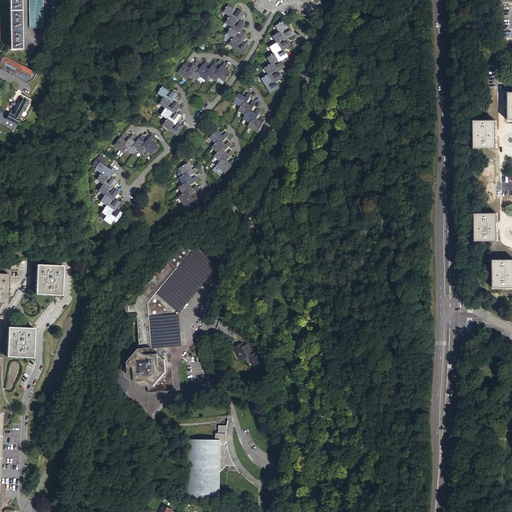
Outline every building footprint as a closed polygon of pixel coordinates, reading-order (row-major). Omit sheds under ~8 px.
[(21,0),(9,0),(10,50),(22,50),(21,0)] [(28,0),(29,16),(44,16),(43,0),(28,0)] [(239,25),(244,16),(240,13),(236,19),(233,17),(236,13),(228,8),(223,14),(230,19),(237,24),(239,25)] [(225,25),(232,29),(239,34),(241,35),(246,27),(242,24),(238,30),(235,28),(237,24),(230,19),(225,25)] [(283,19),(276,22),(280,29),(285,37),(286,39),(295,33),(292,29),(286,32),(284,29),(288,26),(283,19)] [(227,35),(234,40),(241,45),(243,46),(248,37),(244,34),(242,36),(239,41),(236,38),(239,34),(232,29),(227,35)] [(285,37),(280,29),(274,33),(277,39),(282,48),(283,49),(291,44),(289,39),(283,43),(281,39),(285,37)] [(282,48),(277,39),(271,43),(274,50),(279,58),(279,59),(288,54),(286,50),(280,53),(278,50),(282,48)] [(234,40),(229,47),(244,57),(250,48),(246,45),(242,51),(238,49),(241,45),(234,40)] [(279,58),(274,50),(268,54),(271,60),(276,68),(277,70),(285,65),(283,60),(277,64),(275,60),(279,58)] [(6,57),(4,56),(1,63),(12,69),(17,71),(21,65),(6,57)] [(40,59),(33,72),(36,74),(37,73),(43,61),(40,59)] [(276,68),(271,60),(264,64),(268,71),(273,79),(273,80),(283,75),(280,70),(273,74),(272,71),(276,68)] [(178,76),(188,83),(191,79),(194,74),(191,72),(188,69),(190,66),(187,63),(178,76)] [(197,64),(191,72),(194,74),(191,79),(197,83),(200,79),(203,75),(200,73),(197,70),(200,66),(197,64)] [(33,72),(21,65),(17,71),(22,74),(30,78),(33,72)] [(206,65),(200,73),(203,75),(200,79),(207,84),(209,80),(212,76),(209,74),(206,71),(209,67),(206,65)] [(212,76),(209,80),(216,84),(219,80),(222,76),(219,74),(215,71),(218,68),(215,65),(209,74),(212,76)] [(222,76),(219,80),(225,85),(231,77),(225,72),(228,68),(225,66),(219,74),(222,76)] [(261,75),(270,91),(279,86),(277,81),(270,85),(268,82),(273,79),(268,71),(261,75)] [(172,106),(178,97),(173,94),(169,100),(166,98),(169,94),(162,88),(157,95),(163,99),(170,105),(172,106)] [(234,99),(240,102),(243,98),(247,99),(252,91),(248,89),(245,93),(239,90),(234,99)] [(243,98),(240,102),(238,107),(245,111),(248,106),(251,108),(256,99),(253,97),(250,102),(247,99),(243,98)] [(170,105),(163,99),(159,106),(165,110),(172,116),(174,117),(180,108),(175,105),(171,111),(168,109),(170,105)] [(10,110),(8,114),(17,119),(24,108),(27,103),(22,100),(20,104),(17,102),(12,111),(10,110)] [(254,110),(251,108),(248,106),(245,111),(242,115),(249,119),(252,114),(255,116),(260,108),(257,106),(254,110)] [(8,114),(1,110),(0,112),(0,113),(3,115),(2,118),(5,119),(15,125),(18,119),(17,119),(8,114)] [(165,110),(160,117),(167,121),(174,127),(176,128),(182,119),(177,116),(173,122),(169,119),(172,116),(165,110)] [(257,129),(265,116),(261,114),(258,118),(255,116),(252,114),(249,119),(247,123),(255,128),(257,129)] [(174,127),(167,121),(162,128),(177,138),(183,129),(179,126),(175,132),(171,130),(174,127)] [(474,148),(496,148),(495,134),(495,121),(473,121),(474,148)] [(208,131),(213,137),(217,134),(220,137),(227,130),(225,127),(221,130),(215,125),(208,131)] [(217,134),(213,137),(210,140),(215,146),(219,143),(222,146),(229,139),(226,137),(223,140),(220,137),(217,134)] [(128,147),(125,146),(122,143),(125,139),(121,137),(112,150),(117,153),(121,156),(122,156),(125,152),(128,147)] [(131,137),(125,146),(128,147),(125,152),(132,157),(135,152),(137,148),(135,146),(131,144),(134,139),(131,137)] [(140,138),(135,146),(137,148),(135,152),(141,157),(144,153),(147,148),(145,147),(141,144),(144,140),(141,138),(140,138)] [(150,139),(145,147),(147,148),(144,153),(151,158),(157,149),(151,145),(154,141),(150,139)] [(223,155),(231,148),(228,146),(225,149),(222,146),(219,143),(215,146),(211,150),(217,156),(221,152),(223,155)] [(226,158),(223,155),(221,152),(217,156),(213,159),(216,163),(221,168),(232,157),(230,155),(226,158)] [(176,160),(180,167),(184,164),(186,168),(195,163),(193,159),(188,162),(184,155),(176,160)] [(108,181),(114,172),(115,172),(110,169),(106,175),(103,173),(105,169),(98,164),(93,170),(100,175),(107,180),(108,181)] [(184,164),(180,167),(175,169),(179,176),(184,174),(186,177),(194,172),(192,169),(188,171),(186,168),(184,164)] [(184,174),(179,176),(175,179),(179,185),(183,183),(185,186),(194,181),(192,178),(188,180),(186,177),(184,174)] [(100,175),(96,181),(102,185),(109,190),(110,191),(116,183),(112,179),(107,186),(104,184),(107,180),(100,175)] [(193,191),(194,191),(192,187),(187,190),(185,186),(183,183),(179,185),(174,188),(180,198),(193,191)] [(102,185),(97,192),(104,197),(111,202),(112,203),(118,193),(114,190),(110,197),(106,194),(109,190),(102,185)] [(104,197),(99,203),(106,208),(113,213),(114,213),(120,205),(115,202),(111,207),(108,205),(111,202),(104,197)] [(113,223),(116,225),(122,216),(118,212),(113,219),(110,216),(113,213),(106,208),(101,214),(113,223)] [(489,242),(497,242),(497,228),(496,213),(474,214),(475,242),(489,242)] [(110,227),(113,223),(101,214),(98,218),(110,227)] [(136,298),(137,303),(141,348),(140,348),(128,362),(129,366),(129,371),(129,375),(142,387),(148,386),(149,394),(175,391),(171,352),(164,353),(163,347),(171,347),(181,346),(178,313),(187,303),(216,267),(213,264),(208,259),(201,254),(195,248),(185,240),(136,298)] [(200,241),(195,248),(201,254),(204,251),(207,247),(200,241)] [(204,251),(201,254),(208,259),(210,257),(206,254),(207,253),(204,251)] [(511,287),(511,259),(492,260),(493,287),(511,287)] [(38,267),(37,294),(63,295),(64,268),(38,267)] [(9,273),(9,272),(0,272),(0,301),(8,302),(9,273)] [(215,295),(210,294),(207,303),(204,313),(209,315),(216,295),(215,295)] [(36,327),(10,326),(9,356),(35,357),(36,327)] [(235,340),(223,332),(220,338),(232,346),(235,340)] [(241,344),(231,350),(238,363),(245,359),(252,371),(268,363),(262,353),(259,354),(257,352),(254,353),(248,344),(245,345),(241,344)] [(124,364),(119,371),(120,400),(130,388),(130,383),(124,377),(124,371),(124,367),(124,364)] [(214,434),(214,442),(217,442),(223,442),(223,434),(217,434),(214,434)] [(217,442),(214,442),(188,441),(187,497),(216,498),(216,474),(216,473),(217,442)] [(223,442),(217,442),(216,473),(216,474),(225,466),(233,466),(230,460),(229,457),(228,454),(225,446),(225,443),(225,442),(223,442)]
